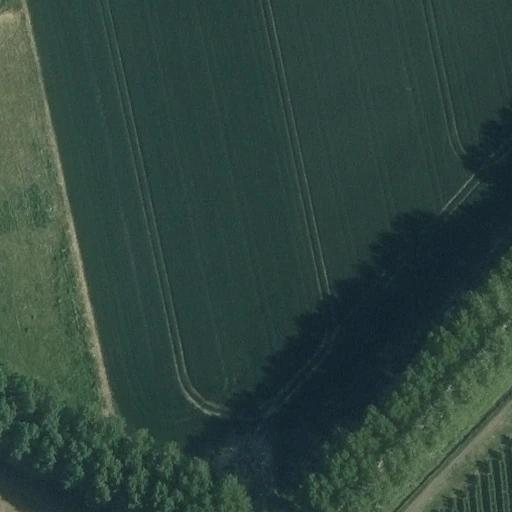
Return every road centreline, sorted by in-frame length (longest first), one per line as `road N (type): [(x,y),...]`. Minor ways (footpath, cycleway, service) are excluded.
road 1 (unclassified): [(342,511),(511,330)]
road 2 (unclassified): [(157,511),(0,429)]
